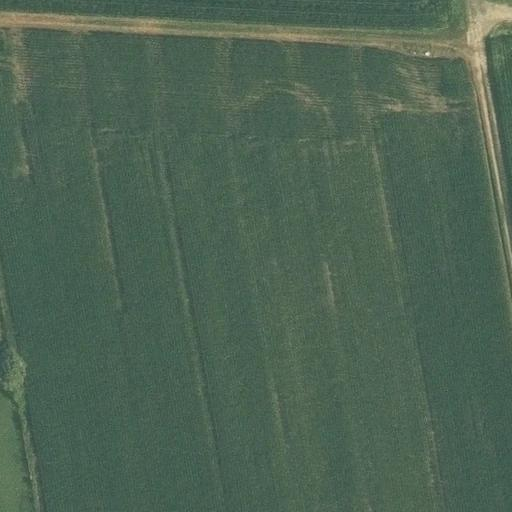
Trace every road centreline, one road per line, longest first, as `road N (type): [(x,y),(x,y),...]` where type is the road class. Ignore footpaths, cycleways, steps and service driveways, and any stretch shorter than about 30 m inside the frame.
road 1 (track): [(479,48),(0,19)]
road 2 (track): [(511,247),(470,0)]
